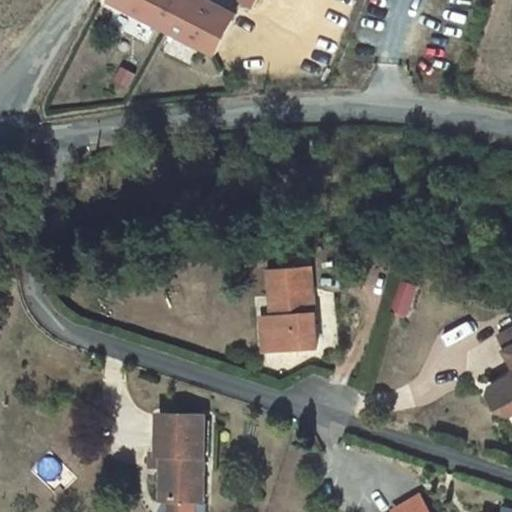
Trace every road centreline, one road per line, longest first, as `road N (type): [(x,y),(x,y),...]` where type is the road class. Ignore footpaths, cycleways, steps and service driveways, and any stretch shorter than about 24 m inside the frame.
road 1 (residential): [(43,139),(64,174),(33,267),(49,313),(83,336),(511,476)]
road 2 (tertiary): [(511,128),(335,106),(207,114),(43,139)]
road 3 (unknown): [(333,417),(357,403),(439,394),(496,341)]
road 4 (unclassified): [(75,0),(0,141)]
